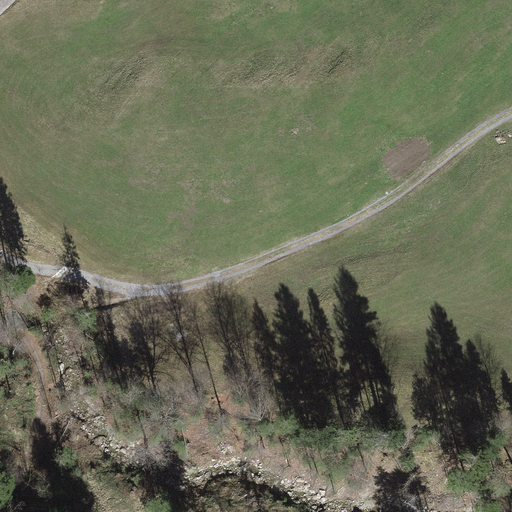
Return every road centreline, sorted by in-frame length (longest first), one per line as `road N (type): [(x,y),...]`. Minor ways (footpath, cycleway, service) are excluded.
road 1 (track): [(0,259),(144,291),(218,278),(308,248),(403,195),(511,115)]
road 2 (track): [(0,285),(33,340),(46,386),(42,437),(0,507)]
